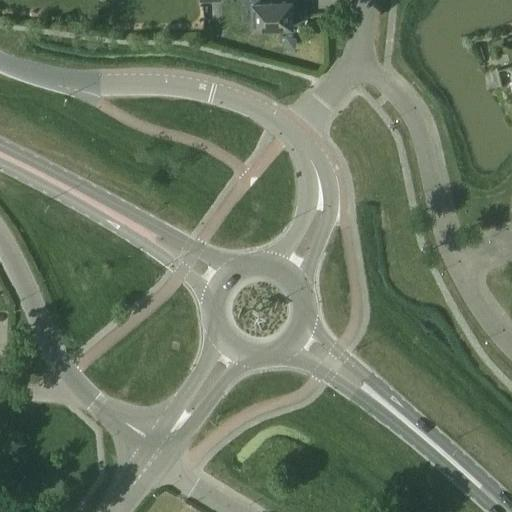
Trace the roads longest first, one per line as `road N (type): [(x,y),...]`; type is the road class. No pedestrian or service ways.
road 1 (unclassified): [(290,134),(224,92),(162,83),(73,85),(0,66)]
road 2 (unclassified): [(158,453),(69,373),(0,239)]
road 3 (residential): [(356,68),(391,84),(416,118),(454,268)]
road 4 (primary): [(505,511),(396,414)]
road 5 (unclassified): [(158,453),(252,349)]
road 6 (unclassified): [(224,332),(158,453)]
road 7 (primary): [(122,220),(0,157)]
road 8 (primary): [(396,414),(301,317)]
road 9 (primary): [(282,343),(396,414)]
road 10 (primary): [(122,220),(216,298)]
road 11 (primary): [(232,272),(122,220)]
